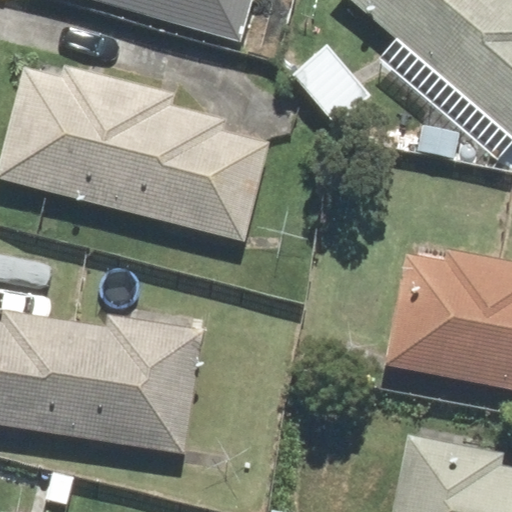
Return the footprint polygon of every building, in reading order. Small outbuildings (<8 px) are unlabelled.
[(511,0),(333,0),(511,153),(511,152),(511,0)] [(214,122),(158,107),(161,96),(78,74),(75,88),(20,74),(0,152),(0,187),(48,199),(36,241),(63,249),(76,207),(239,248),(265,148),(211,134),(214,122)] [(511,261),(408,242),(384,366),(511,390),(511,261)] [(0,434),(173,460),(192,334),(105,321),(102,335),(0,319),(0,434)] [(495,460),(398,442),(385,511),(511,511),(511,478),(493,475),(495,460)]
